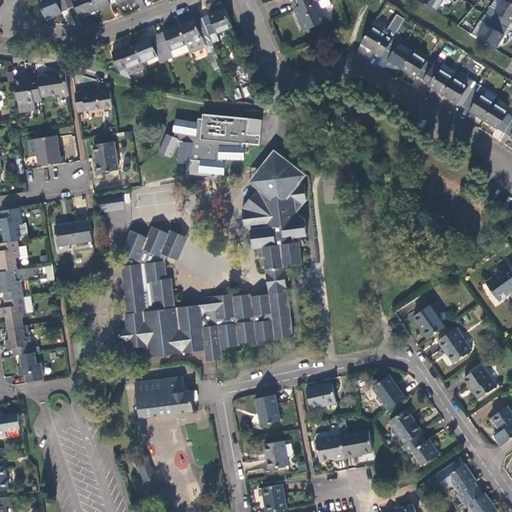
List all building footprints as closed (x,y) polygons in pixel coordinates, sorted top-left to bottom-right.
[(45,18),(68,9),(64,0),(37,0),(45,18)] [(79,17),(94,11),(89,0),(64,0),(68,9),(74,7),(79,17)] [(89,0),(94,11),(116,2),(115,0),(89,0)] [(310,0),(310,1),(296,7),(293,8),(298,20),(303,31),(326,22),(316,0),(310,0)] [(418,0),(418,1),(436,12),(443,0),(418,0)] [(511,22),(511,21),(511,1),(509,0),(501,0),(494,11),(490,9),(486,15),(507,28),(511,22)] [(215,34),(232,27),(225,9),(201,17),(208,34),(214,31),(215,34)] [(487,24),(478,38),(495,49),(504,34),(503,34),(507,28),(486,15),(482,21),(487,24)] [(211,62),(218,59),(208,34),(201,17),(194,20),(194,19),(178,25),(186,44),(201,38),(204,44),(206,52),(211,62)] [(395,19),(389,30),(374,21),(371,26),(361,43),(372,49),(382,56),(395,34),(402,23),(395,19)] [(480,19),(471,34),(478,38),(487,24),(482,21),(480,19)] [(170,50),(186,44),(178,25),(156,34),(166,59),(173,56),(170,50)] [(160,62),(166,59),(156,34),(133,44),(140,62),(157,56),(160,62)] [(401,38),(395,34),(382,56),(385,58),(401,68),(412,52),(399,43),(401,38)] [(188,50),(204,44),(201,38),(186,44),(188,50)] [(128,74),(142,68),(140,62),(133,44),(111,53),(118,70),(125,67),(128,74)] [(173,56),(188,50),(186,44),(170,50),(173,56)] [(417,77),(423,80),(433,65),(412,52),(401,68),(410,74),(416,78),(417,77)] [(443,62),(437,58),(433,65),(423,80),(429,84),(429,85),(432,87),(443,94),(453,77),(440,68),(443,62)] [(479,76),(482,78),(487,69),(484,67),(479,76)] [(65,72),(57,73),(57,70),(49,71),(50,75),(45,75),(45,76),(38,77),(39,82),(41,96),(60,93),(61,96),(69,94),(65,72)] [(459,72),(455,78),(468,86),(472,80),(459,72)] [(41,96),(39,82),(38,77),(38,76),(30,78),(14,80),(19,108),(20,112),(35,110),(34,102),(42,100),(41,96)] [(452,100),(463,107),(478,84),(472,80),(468,86),(455,78),(453,77),(443,94),(452,100)] [(471,112),(483,120),(494,103),(493,102),(480,94),(484,88),(478,84),(463,107),(471,112)] [(497,96),(484,88),(480,94),(493,102),(497,96)] [(100,89),(96,89),(82,91),(83,92),(75,93),(78,112),(113,106),(110,91),(101,92),(100,89)] [(491,125),(504,133),(511,119),(511,116),(508,114),(509,112),(494,103),(483,120),(491,125)] [(263,119),(204,113),(203,118),(199,118),(198,122),(176,118),(174,131),(176,131),(175,136),(168,133),(160,152),(172,157),(179,141),(181,141),(179,163),(187,163),(186,173),(213,175),(225,176),(225,160),(244,161),(244,146),(244,144),(261,145),(263,119)] [(61,161),(56,135),(28,140),(30,157),(37,156),(39,165),(46,163),(52,162),(61,161)] [(115,141),(93,145),(96,158),(97,165),(98,173),(119,169),(115,141)] [(246,229),(253,228),(255,248),(264,247),(267,269),(270,294),(251,296),(251,294),(233,296),(233,294),(206,297),(204,300),(201,304),(206,351),(206,353),(207,362),(215,361),(222,360),(221,349),(239,347),(239,344),(293,338),(288,292),(285,267),(294,266),(303,265),(301,242),(296,242),(295,237),(309,235),(306,220),(299,213),(308,200),(307,186),(301,183),(306,176),(274,151),(250,183),(258,189),(243,207),(246,229)] [(101,204),(102,212),(125,208),(123,194),(107,196),(101,204)] [(0,228),(3,228),(5,243),(18,241),(21,240),(28,239),(26,224),(23,224),(21,208),(2,211),(3,218),(0,218),(0,228)] [(58,246),(93,241),(89,220),(55,226),(58,246)] [(206,351),(201,304),(178,307),(175,307),(171,278),(167,279),(165,261),(166,256),(177,260),(187,237),(179,234),(171,230),(170,233),(153,227),(148,238),(132,231),(123,254),(126,255),(125,260),(126,266),(123,266),(124,284),(122,284),(124,296),(126,296),(129,313),(126,314),(128,330),(119,331),(120,342),(129,341),(130,348),(147,347),(149,357),(160,356),(206,351)] [(0,260),(0,261),(3,272),(15,270),(18,270),(16,258),(20,257),(21,260),(28,259),(26,247),(19,248),(18,241),(5,243),(0,243),(0,245),(1,251),(0,250),(0,260)] [(45,281),(54,279),(52,265),(43,267),(45,281)] [(511,270),(509,267),(486,283),(499,301),(511,293),(511,294),(511,270)] [(0,293),(4,292),(6,300),(24,297),(21,280),(17,281),(15,270),(3,272),(0,272),(0,274),(2,283),(0,283),(0,293)] [(7,317),(9,328),(24,326),(22,314),(26,314),(26,313),(34,312),(31,296),(24,297),(6,300),(7,307),(1,308),(3,317),(7,317)] [(422,330),(428,339),(447,326),(431,305),(414,317),(423,330),(422,330)] [(15,356),(20,355),(33,353),(30,336),(26,337),(24,326),(9,328),(10,339),(6,340),(8,349),(14,348),(15,356)] [(472,351),(457,328),(439,341),(454,363),(472,351)] [(36,352),(33,353),(20,355),(22,366),(18,367),(20,375),(25,375),(26,382),(44,379),(42,363),(37,363),(36,352)] [(497,387),(482,366),(464,378),(479,399),(497,387)] [(373,387),(389,410),(406,399),(390,376),(373,387)] [(140,419),(195,411),(191,391),(186,391),(184,377),(135,383),(140,419)] [(332,383),(306,389),(311,409),(337,403),(332,383)] [(281,421),(275,395),(256,399),(261,425),(281,421)] [(494,436),(501,447),(511,438),(511,413),(507,406),(492,418),(501,431),(494,436)] [(390,421),(406,444),(421,434),(422,433),(406,410),(390,421)] [(0,437),(7,436),(6,432),(21,429),(18,413),(4,415),(3,411),(0,411),(0,437)] [(370,431),(341,436),(346,459),(357,457),(356,455),(374,451),(370,431)] [(426,442),(421,434),(406,444),(403,446),(409,454),(413,452),(424,466),(440,455),(429,440),(426,442)] [(336,460),(346,459),(341,436),(317,440),(321,462),(335,459),(336,460)] [(289,466),(284,441),(265,445),(269,470),(289,466)] [(0,491),(8,490),(4,459),(0,459),(0,491)] [(148,459),(139,463),(147,483),(156,479),(148,459)] [(457,495),(462,501),(480,489),(475,483),(478,481),(466,464),(448,476),(459,493),(457,495)] [(263,488),(267,511),(271,511),(287,509),(282,485),(263,488)] [(484,494),(480,489),(462,501),(466,508),(468,507),(472,511),(496,511),(498,511),(485,493),(484,494)] [(11,505),(10,497),(0,498),(0,511),(6,511),(5,506),(11,505)]
